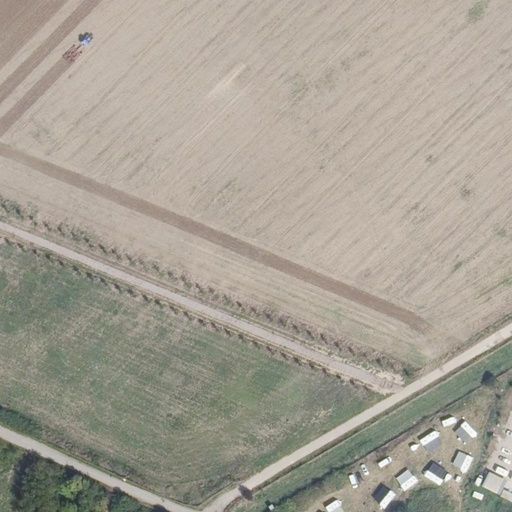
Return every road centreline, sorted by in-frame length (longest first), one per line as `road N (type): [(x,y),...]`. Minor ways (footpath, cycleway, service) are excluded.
road 1 (unclassified): [(0,223),(405,390)]
road 2 (unclassified): [(208,511),(405,390)]
road 3 (track): [(185,511),(0,430)]
road 4 (unclassified): [(405,390),(511,327)]
